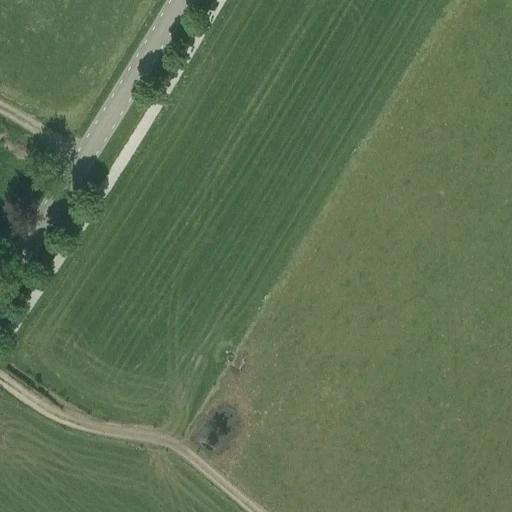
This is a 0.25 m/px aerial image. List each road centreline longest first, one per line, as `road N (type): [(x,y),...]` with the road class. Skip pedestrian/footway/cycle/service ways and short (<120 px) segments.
road 1 (tertiary): [(179,0),(0,282)]
road 2 (track): [(256,511),(179,445),(61,419),(0,379)]
